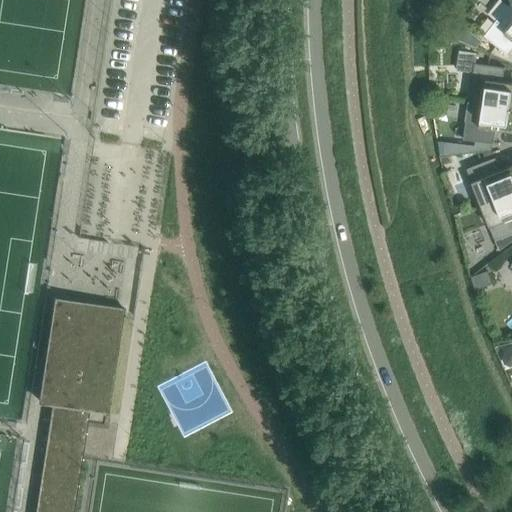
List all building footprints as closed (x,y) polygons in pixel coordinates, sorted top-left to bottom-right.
[(511,0),(510,3),(484,36),(507,55),(511,49),(511,0)] [(465,27),(456,38),(475,47),(481,41),(465,27)] [(474,63),(469,101),(511,107),(511,83),(502,82),(505,67),(474,63)] [(511,107),(469,101),(463,139),(493,144),(496,129),(511,131),(511,107)] [(494,199),(511,192),(511,166),(500,171),(495,157),(466,168),(481,204),(494,199)] [(511,192),(494,199),(481,204),(489,225),(495,240),(499,250),(511,239),(511,192)] [(470,277),(470,278),(474,290),(486,286),(481,272),(470,277)] [(73,511),(88,419),(89,408),(103,410),(103,413),(104,413),(118,317),(120,306),(119,306),(118,316),(100,313),(101,308),(77,304),(76,309),(60,307),(51,368),(48,368),(39,401),(52,403),(34,511),(73,511)] [(511,345),(507,347),(502,358),(504,364),(509,366),(511,365),(511,345)]
